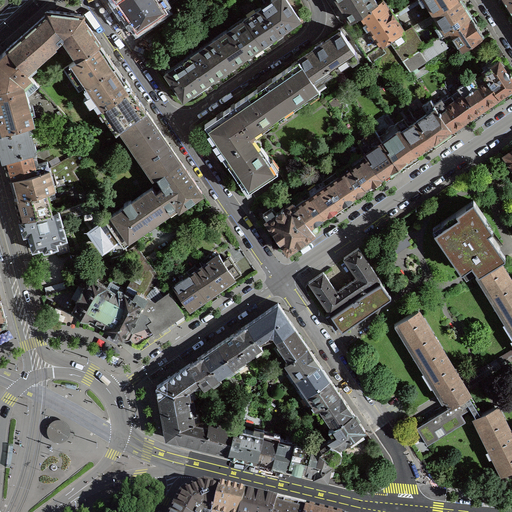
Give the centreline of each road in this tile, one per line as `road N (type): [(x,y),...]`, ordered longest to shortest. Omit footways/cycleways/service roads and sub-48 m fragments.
road 1 (residential): [(279,276),(511,117)]
road 2 (residential): [(405,511),(394,447),(279,276)]
road 3 (secondary): [(181,463),(385,509)]
road 4 (residential): [(110,393),(279,276)]
road 5 (residential): [(312,0),(324,21),(176,122)]
road 6 (residential): [(279,276),(176,122)]
road 7 (secondary): [(39,373),(0,227)]
road 8 (residential): [(176,122),(94,0)]
